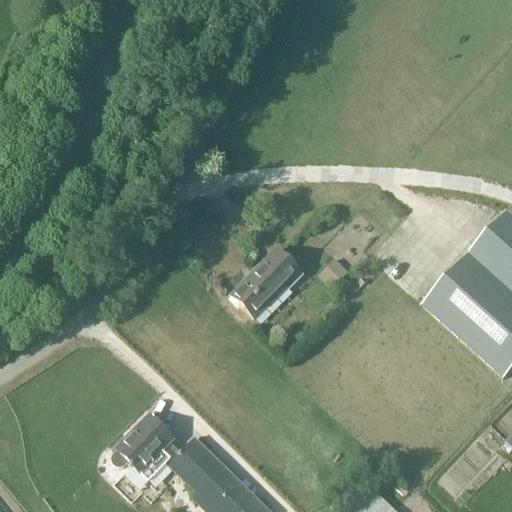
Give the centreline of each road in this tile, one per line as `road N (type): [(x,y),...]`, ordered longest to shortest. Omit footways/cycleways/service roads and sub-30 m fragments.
road 1 (unclassified): [(0,376),(134,270),(258,40),(269,0)]
road 2 (track): [(511,199),(486,188),(389,176),(304,174),(180,191)]
road 3 (tertiary): [(0,271),(29,232),(96,94),(131,0)]
